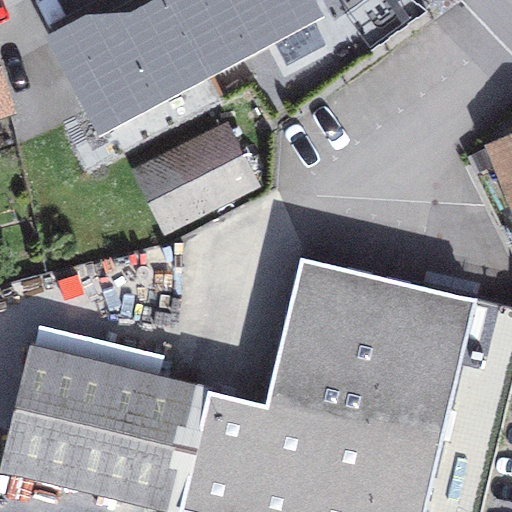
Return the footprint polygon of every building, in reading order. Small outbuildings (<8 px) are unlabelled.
[(57,38),(87,21),(126,0),(98,0),(50,26),(57,38)] [(165,1),(166,0),(126,0),(87,21),(132,18),(165,1)] [(309,15),(314,13),(307,0),(166,0),(165,1),(202,72),(270,36),(309,15)] [(54,39),(101,126),(202,72),(165,1),(132,18),(87,21),(57,38),(54,39)] [(286,67),(326,46),(309,15),(270,36),(286,67)] [(0,111),(10,108),(0,76),(0,111)] [(143,172),(170,226),(251,185),(224,132),(143,172)] [(511,137),(491,147),(511,196),(511,137)] [(368,511),(386,437),(441,450),(477,300),(301,258),(266,406),(35,351),(7,469),(185,511),(368,511)]
